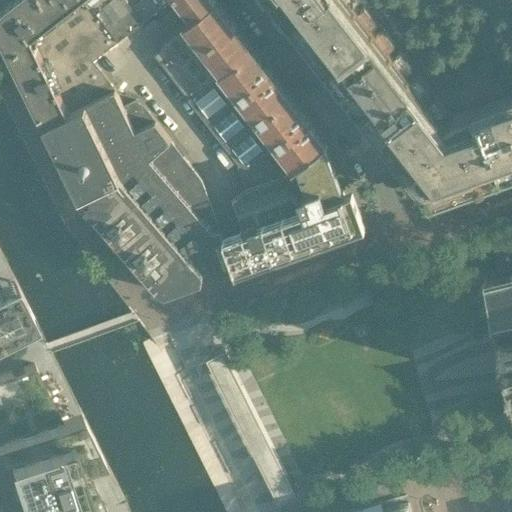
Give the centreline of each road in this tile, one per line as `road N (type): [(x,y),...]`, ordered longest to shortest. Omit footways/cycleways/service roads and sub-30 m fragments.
road 1 (residential): [(0,64),(73,208),(157,306)]
road 2 (residential): [(203,0),(130,58),(204,153),(230,225)]
road 3 (residential): [(393,193),(253,0)]
